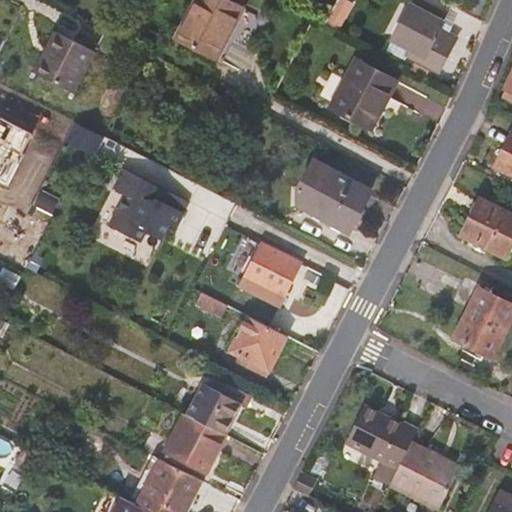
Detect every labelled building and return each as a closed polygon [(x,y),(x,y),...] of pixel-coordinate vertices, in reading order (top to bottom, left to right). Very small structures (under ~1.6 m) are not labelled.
[(238,16),(243,19),(252,1),(250,0),(202,0),(187,31),(221,49),(238,16)] [(354,5),(345,0),(339,0),(327,24),(340,31),(354,5)] [(453,7),(440,0),(439,0),(422,0),(419,6),(446,20),(453,7)] [(453,27),(478,40),(484,24),(459,10),(453,27)] [(410,12),(392,45),(410,55),(408,57),(440,74),(456,44),(438,35),(441,29),(410,12)] [(226,52),(243,19),(238,16),(221,49),(226,52)] [(60,31),(38,72),(76,92),(97,51),(60,31)] [(359,61),(334,108),(372,130),(398,82),(359,61)] [(511,138),(499,164),(511,170),(511,138)] [(370,193),(351,182),(337,175),(314,163),(298,192),(298,206),(316,214),(350,232),(370,193)] [(170,191),(127,168),(118,187),(129,193),(113,223),(142,238),(145,234),(161,242),(171,223),(179,227),(187,213),(165,201),(170,191)] [(194,198),(170,191),(165,201),(187,213),(194,198)] [(0,218),(0,259),(24,272),(59,203),(42,195),(36,207),(12,194),(0,218)] [(511,213),(482,198),(464,235),(505,255),(511,242),(511,213)] [(264,244),(242,287),(281,307),(303,264),(264,244)] [(223,317),(229,305),(199,290),(195,295),(200,298),(198,304),(223,317)] [(511,307),(480,290),(454,340),(491,360),(511,319),(511,307)] [(270,372),(289,336),(249,315),(230,352),(242,358),(239,363),(266,377),(268,373),(270,372)] [(204,386),(187,416),(225,435),(241,405),(247,408),(252,397),(227,385),(222,396),(204,386)] [(350,446),(402,472),(415,447),(421,435),(369,408),(350,446)] [(205,472),(225,435),(187,416),(184,414),(165,451),(205,472)] [(28,474),(38,455),(22,447),(13,466),(28,474)] [(442,511),(463,472),(415,447),(402,472),(394,488),(441,511),(442,511)] [(149,511),(187,511),(203,481),(161,459),(137,506),(142,508),(149,511)] [(301,477),(295,488),(313,497),(321,481),(303,472),(301,477)] [(137,506),(120,497),(112,511),(143,511),(141,511),(142,508),(137,506)] [(495,511),(511,511),(511,505),(501,500),(495,511)]
